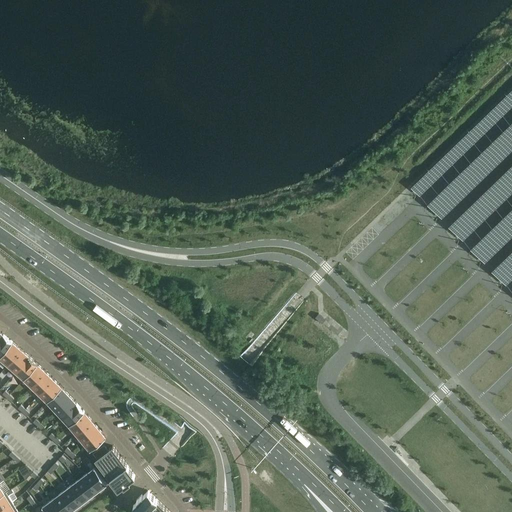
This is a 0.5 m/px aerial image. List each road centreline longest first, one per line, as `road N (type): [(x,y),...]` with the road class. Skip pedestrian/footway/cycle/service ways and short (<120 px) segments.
road 1 (primary): [(371,511),(289,432),(0,211)]
road 2 (tertiary): [(174,258),(218,264),(272,257),(306,269),(511,479)]
road 3 (tertiary): [(511,459),(309,253),(276,243),(174,258)]
road 4 (primary): [(0,235),(143,340),(301,475)]
road 5 (tertiary): [(0,280),(198,421),(225,470)]
road 6 (residential): [(0,317),(79,390),(182,511)]
road 7 (tertiary): [(174,258),(91,235),(0,176)]
